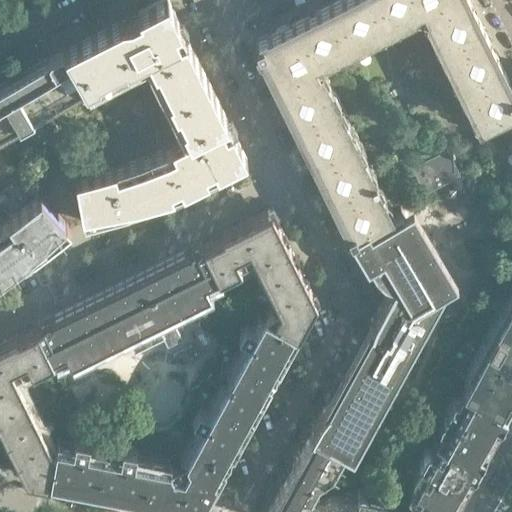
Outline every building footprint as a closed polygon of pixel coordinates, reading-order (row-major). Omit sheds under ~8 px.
[(183,188),(246,157),(233,132),(229,130),(224,120),(227,119),(185,34),(182,35),(177,25),(178,21),(168,0),(157,0),(137,11),(139,14),(130,18),(120,19),(63,49),(85,86),(98,79),(97,76),(125,62),(126,64),(147,53),(154,68),(157,66),(171,94),(168,96),(175,110),(178,109),(184,122),(182,123),(188,136),(164,147),(138,158),(109,167),(107,163),(106,160),(103,157),(100,154),(93,152),(88,153),(84,154),(80,156),(78,159),(75,163),(74,167),(74,172),(83,220),(113,213),(127,209),(155,199),(183,188)] [(387,23),(379,8),(375,0),(333,0),(329,2),(342,28),(349,42),(387,23)] [(422,1),(421,0),(375,0),(379,8),(387,23),(422,5),(421,2),(422,1)] [(439,0),(421,0),(422,1),(421,2),(422,5),(424,10),(427,9),(426,7),(438,1),(439,0)] [(482,26),(473,7),(469,0),(439,0),(438,1),(426,7),(427,9),(424,10),(442,46),(482,26)] [(349,42),(342,28),(329,2),(292,21),(304,47),(305,47),(311,58),(313,57),(314,60),(349,42)] [(311,58),(305,47),(304,47),(292,21),(266,34),(264,33),(258,36),(257,39),(254,40),(276,85),(314,66),(315,67),(317,66),(314,60),(313,57),(311,58)] [(501,64),(482,26),(442,46),(461,84),(501,64)] [(39,114),(85,86),(63,49),(62,47),(25,69),(25,68),(7,79),(0,83),(0,137),(17,127),(30,148),(59,130),(48,113),(41,117),(39,114)] [(511,86),(501,64),(461,84),(479,121),(511,105),(511,86)] [(335,102),(317,66),(315,67),(314,66),(276,85),(294,122),(335,102)] [(353,139),(335,102),(294,122),(313,159),(353,139)] [(372,177),(353,139),(313,159),(332,197),(372,177)] [(458,172),(450,157),(455,155),(451,149),(447,151),(446,149),(412,167),(425,191),(458,172)] [(481,182),(477,175),(469,179),(473,186),(481,182)] [(389,212),(372,177),(332,197),(350,234),(389,212)] [(484,190),(481,182),(473,186),(476,194),(484,190)] [(46,246),(70,227),(40,194),(18,211),(9,218),(0,223),(0,238),(18,265),(34,255),(46,246)] [(315,297),(293,252),(270,207),(221,231),(222,232),(221,233),(202,242),(221,279),(245,268),(241,259),(248,256),(273,307),(264,312),(297,330),(315,297)] [(407,345),(420,320),(428,324),(431,320),(422,315),(449,265),(410,245),(407,239),(413,235),(397,207),(389,212),(350,234),(366,262),(370,260),(374,268),(375,269),(376,271),(377,270),(382,275),(382,276),(383,277),(385,278),(392,282),(382,299),(381,301),(374,314),(371,323),(370,324),(326,405),(325,407),(319,415),(312,428),(310,431),(344,450),(348,452),(361,428),(360,427),(368,413),(371,414),(400,361),(398,360),(405,344),(407,345)] [(501,222),(497,215),(489,219),(493,227),(501,222)] [(504,230),(501,222),(493,227),(496,234),(504,230)] [(0,277),(9,272),(18,265),(0,238),(0,277)] [(168,311),(210,290),(207,286),(221,279),(202,242),(201,241),(198,242),(196,243),(194,244),(191,244),(189,244),(188,245),(188,246),(187,248),(186,248),(51,315),(50,315),(48,315),(47,315),(46,314),(44,317),(42,319),(40,321),(36,323),(36,324),(55,362),(68,355),(70,359),(121,334),(122,334),(123,334),(124,334),(125,335),(133,350),(163,335),(167,344),(181,337),(168,311)] [(505,409),(511,395),(511,294),(462,385),(466,387),(505,409)] [(274,373),(297,330),(264,312),(255,327),(245,322),(239,334),(249,339),(241,355),(274,373)] [(56,363),(55,362),(36,324),(18,334),(17,333),(16,334),(16,333),(0,340),(0,380),(16,373),(29,367),(33,375),(56,363)] [(250,415),(274,373),(241,355),(232,370),(222,364),(216,376),(226,382),(217,397),(250,415)] [(440,382),(444,375),(435,370),(431,378),(440,382)] [(35,410),(16,373),(0,380),(0,423),(1,427),(35,410)] [(492,433),(505,409),(466,387),(461,398),(454,394),(446,408),(492,433)] [(202,504),(250,415),(217,397),(209,412),(199,407),(192,419),(203,424),(186,455),(189,461),(183,472),(172,470),(167,501),(195,507),(202,504)] [(492,433),(446,408),(439,422),(445,426),(440,436),(478,457),(492,433)] [(48,479),(55,442),(51,444),(35,410),(1,427),(25,475),(48,479)] [(413,430),(417,423),(408,419),(405,426),(413,430)] [(344,450),(310,431),(295,458),(324,473),(325,473),(332,472),(344,450)] [(96,488),(103,451),(85,448),(88,436),(74,434),(72,445),(55,442),(48,479),(96,488)] [(465,481),(478,457),(440,436),(434,446),(428,442),(420,456),(465,481)] [(167,501),(172,470),(169,464),(133,457),(135,445),(122,443),(120,454),(103,451),(96,488),(167,501)] [(448,511),(459,493),(465,481),(420,456),(411,473),(418,477),(410,491),(414,496),(407,508),(413,511),(448,511)] [(316,478),(323,477),(325,473),(324,473),(295,458),(281,484),(307,498),(309,492),(316,478)] [(391,471),(395,464),(386,460),(382,467),(391,471)] [(387,478),(391,471),(382,467),(378,474),(387,478)] [(383,485),(387,478),(378,474),(374,481),(383,485)] [(303,511),(307,498),(281,484),(265,511),(303,511)] [(413,511),(407,508),(405,511),(399,511),(396,507),(397,505),(385,503),(383,499),(383,498),(363,494),(364,488),(357,486),(355,497),(352,511),(413,511)] [(352,511),(355,497),(326,491),(321,495),(309,492),(307,498),(303,511),(352,511)]
